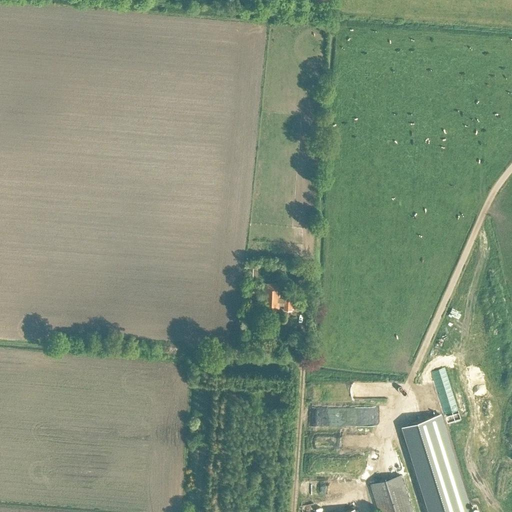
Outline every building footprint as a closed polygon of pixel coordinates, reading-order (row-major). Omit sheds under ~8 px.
[(245,283),(257,283),(257,267),(246,267),(245,283)] [(280,284),(264,283),(263,301),(267,301),(266,312),(275,312),(275,309),(278,309),(280,284)] [(255,337),(242,337),(242,349),(255,349),(255,337)] [(437,511),(470,511),(439,414),(410,423),(437,511)] [(412,511),(400,474),(370,483),(378,511),(412,511)]
